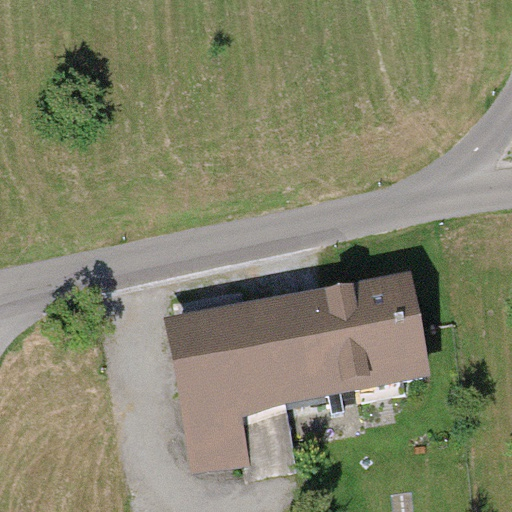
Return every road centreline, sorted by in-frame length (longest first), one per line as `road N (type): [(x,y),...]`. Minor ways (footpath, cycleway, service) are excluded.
road 1 (unclassified): [(401,207),(0,293)]
road 2 (unclassified): [(511,98),(476,152),(401,207)]
